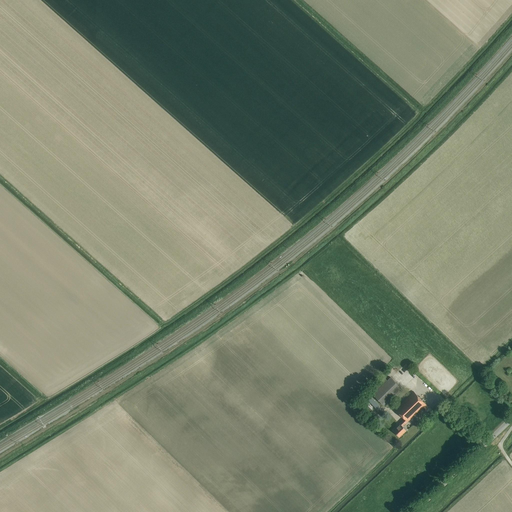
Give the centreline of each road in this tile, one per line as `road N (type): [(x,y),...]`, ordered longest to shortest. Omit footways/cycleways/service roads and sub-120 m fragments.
road 1 (unknown): [(0,451),(289,265),(511,53)]
road 2 (unclassified): [(411,511),(511,418)]
